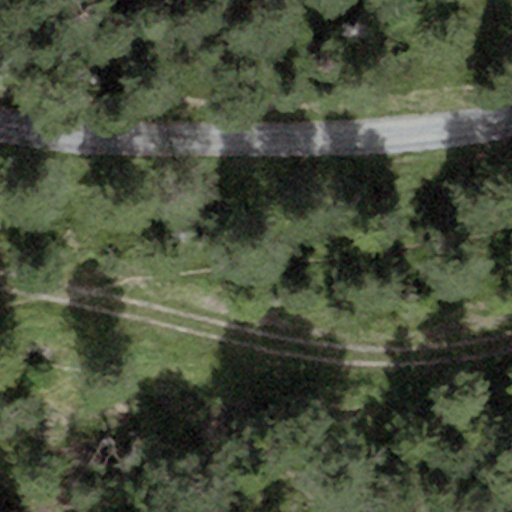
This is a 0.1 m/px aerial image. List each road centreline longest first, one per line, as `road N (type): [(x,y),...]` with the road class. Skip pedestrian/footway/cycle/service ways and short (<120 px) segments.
road 1 (track): [(0,280),(290,347),(379,359),(511,339)]
road 2 (track): [(0,129),(35,137),(326,136),(511,117)]
